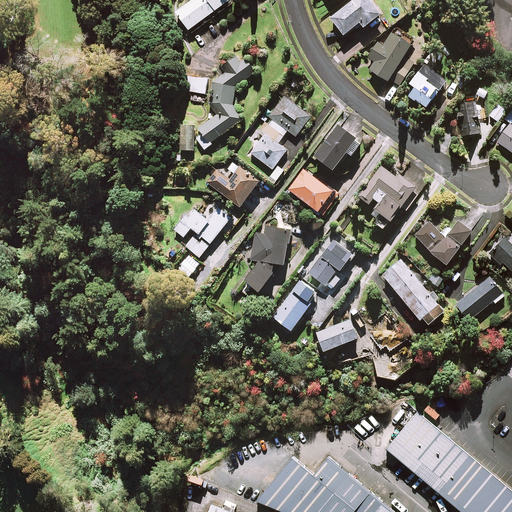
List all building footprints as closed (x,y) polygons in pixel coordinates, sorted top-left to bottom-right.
[(229,0),(192,0),(176,12),(189,30),(229,0)] [(380,15),(367,0),(353,0),(330,19),(343,36),(359,23),(363,29),(380,15)] [(410,45),(391,33),(384,45),(378,41),(368,57),(375,61),(369,71),(387,82),(389,80),(399,86),(414,63),(403,57),(410,45)] [(245,58),(239,62),(235,57),(222,68),(226,73),(217,80),(212,80),(209,103),(217,114),(214,117),(197,128),(202,134),(196,138),(204,150),(212,145),(211,143),(243,120),(232,105),(235,88),(255,72),(245,58)] [(425,108),(446,82),(424,65),(422,67),(409,85),(414,89),(409,95),(425,108)] [(207,79),(187,77),(186,92),(206,94),(207,79)] [(487,92),(479,88),(475,95),(484,99),(487,92)] [(273,120),(269,126),(264,122),(258,131),(262,135),(249,153),(273,170),(287,150),(278,144),(288,131),(296,137),(311,116),(284,96),(269,117),(273,120)] [(480,133),(474,102),(460,105),(461,112),(456,113),(461,137),(480,133)] [(505,110),(497,105),(490,117),(498,122),(505,110)] [(511,126),(509,124),(496,142),(511,153),(511,126)] [(360,143),(338,126),(314,157),(332,171),(346,153),(351,156),(360,143)] [(193,150),(194,127),(181,127),(181,150),(193,150)] [(259,182),(239,167),(234,163),(224,176),(216,170),(207,183),(240,207),(259,182)] [(396,173),(394,176),(381,166),(358,197),(368,205),(373,199),(378,203),(375,207),(370,213),(376,218),(379,214),(381,215),(375,224),(383,229),(389,221),(390,222),(401,208),(406,211),(418,194),(413,190),(415,188),(403,178),(396,173)] [(283,171),(278,167),(268,180),(274,184),(283,171)] [(338,195),(304,170),(288,190),(322,216),(338,195)] [(181,191),(173,189),(171,197),(179,199),(181,191)] [(226,210),(214,201),(202,216),(195,210),(189,217),(186,215),(174,230),(184,238),(191,229),(196,233),(185,246),(199,258),(231,218),(224,212),(226,210)] [(414,235),(432,254),(445,264),(471,232),(457,222),(445,237),(445,238),(428,221),(414,235)] [(277,224),(276,228),(265,226),(263,235),(255,233),(250,259),(259,260),(258,262),(244,281),(247,283),(241,291),(246,294),(252,287),(258,292),(273,273),(274,263),(286,266),(290,248),(288,248),(291,233),(292,227),(277,224)] [(511,246),(511,238),(508,234),(488,254),(499,265),(502,262),(511,272),(511,246)] [(351,255),(333,241),(308,273),(325,286),(337,269),(339,271),(351,255)] [(430,294),(423,286),(428,282),(421,274),(417,278),(401,260),(382,275),(419,320),(422,318),(427,324),(443,311),(435,301),(439,298),(433,291),(430,294)] [(444,279),(434,271),(428,280),(438,288),(444,279)] [(504,296),(489,277),(455,304),(468,321),(493,301),(495,304),(504,296)] [(315,293),(299,281),(271,317),(290,332),(311,304),(308,302),(315,293)] [(335,329),(339,338),(381,320),(374,302),(340,315),(344,325),(335,329)] [(335,339),(323,329),(311,344),(324,354),(335,339)] [(474,511),(511,511),(511,480),(422,402),(391,438),(474,511)] [(406,511),(335,449),(319,466),(298,448),(261,490),(305,511),(406,511)] [(246,511),(216,500),(211,511),(246,511)]
